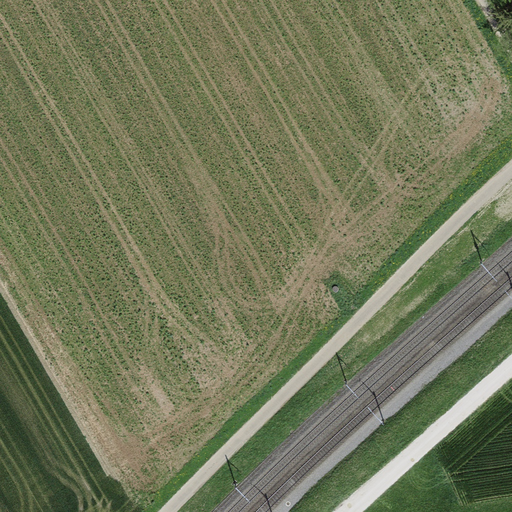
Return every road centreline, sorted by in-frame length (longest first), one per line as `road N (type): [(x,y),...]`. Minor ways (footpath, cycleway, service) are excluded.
road 1 (track): [(511,161),(170,511)]
road 2 (track): [(511,361),(348,511)]
